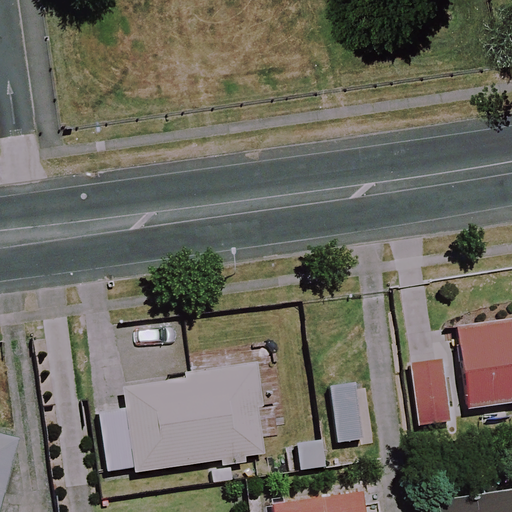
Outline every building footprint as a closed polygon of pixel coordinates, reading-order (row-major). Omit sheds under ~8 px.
[(511,401),(511,335),(510,321),(429,334),(434,363),(400,369),(409,428),(443,423),(442,412),(511,401)] [(91,415),(99,472),(129,468),(130,475),(259,455),(246,369),(117,389),(120,411),(91,415)] [(0,477),(9,443),(0,440),(0,477)] [(357,511),(355,492),(249,505),(249,511),(357,511)] [(511,511),(511,497),(437,507),(437,511),(511,511)]
